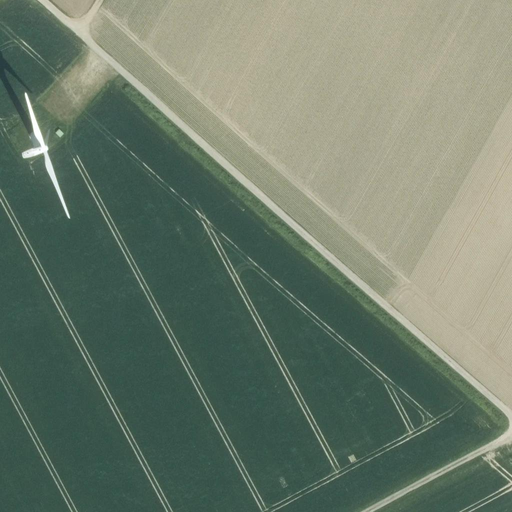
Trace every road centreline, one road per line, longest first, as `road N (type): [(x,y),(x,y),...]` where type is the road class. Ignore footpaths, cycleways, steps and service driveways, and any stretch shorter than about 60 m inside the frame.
road 1 (track): [(78,34),(511,417)]
road 2 (track): [(511,435),(368,511)]
